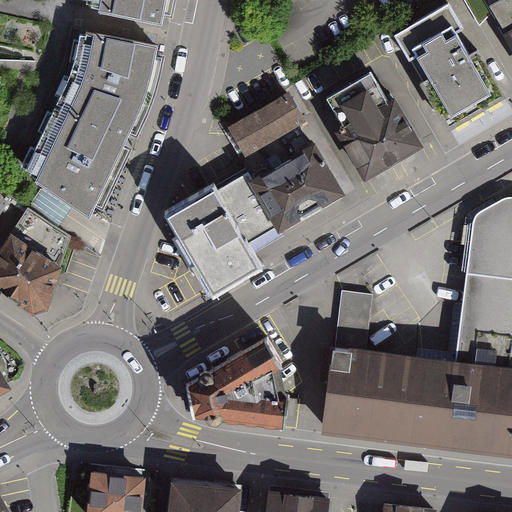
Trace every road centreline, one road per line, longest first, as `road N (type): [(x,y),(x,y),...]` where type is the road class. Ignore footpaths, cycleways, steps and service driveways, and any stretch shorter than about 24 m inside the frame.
road 1 (residential): [(140,364),(511,147)]
road 2 (tertiary): [(132,424),(211,447),(511,486)]
road 3 (residential): [(106,340),(197,86),(213,0)]
